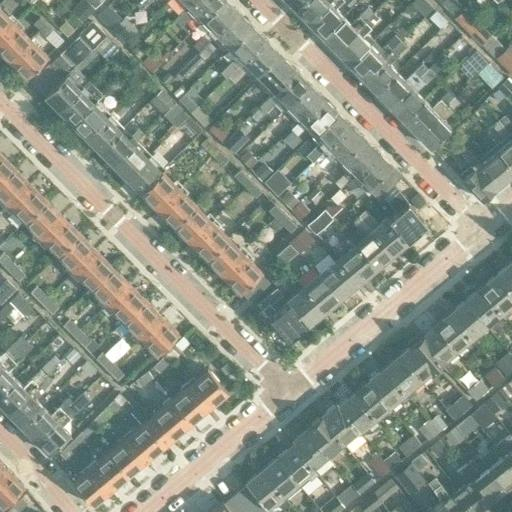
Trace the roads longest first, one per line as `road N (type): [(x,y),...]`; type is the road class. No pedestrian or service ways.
road 1 (residential): [(290,393),(0,101)]
road 2 (residential): [(481,231),(259,0)]
road 3 (residential): [(290,393),(481,231)]
road 4 (residential): [(149,511),(290,393)]
